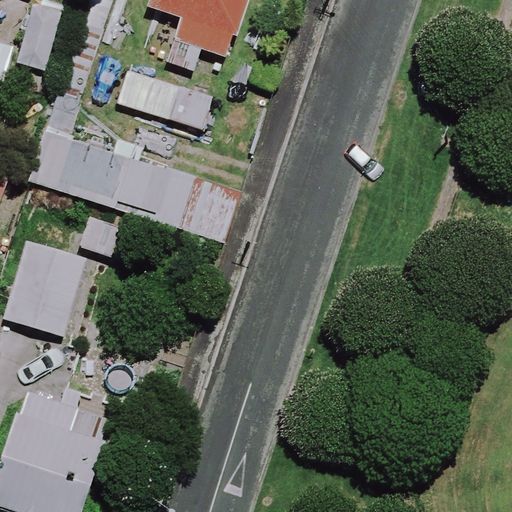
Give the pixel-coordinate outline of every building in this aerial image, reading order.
[(120,0),(84,0),(58,85),(91,95),(120,0)] [(252,0),(139,0),(139,2),(153,6),(152,12),(180,21),(168,63),(191,70),(196,51),(234,63),(252,0)] [(20,15),(0,9),(0,41),(12,45),(20,15)] [(212,100),(127,75),(117,107),(202,133),(212,100)] [(114,157),(46,134),(29,183),(222,247),(240,192),(138,158),(140,151),(119,143),(114,157)] [(132,233),(91,216),(76,252),(117,269),(132,233)] [(90,262),(23,243),(3,315),(69,334),(90,262)] [(87,511),(122,398),(29,370),(0,464),(0,511),(87,511)]
